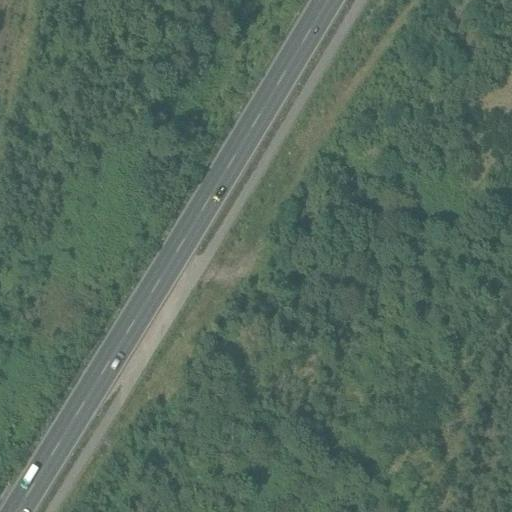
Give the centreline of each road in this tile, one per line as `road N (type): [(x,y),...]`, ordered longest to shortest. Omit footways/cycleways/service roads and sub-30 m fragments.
road 1 (primary): [(333,0),(20,511)]
road 2 (track): [(182,247),(224,271),(424,0)]
